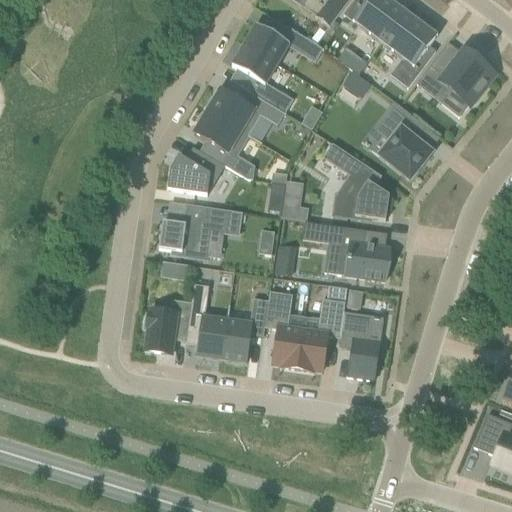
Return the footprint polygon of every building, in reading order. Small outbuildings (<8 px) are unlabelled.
[(289,0),(302,8),(315,18),(314,19),(328,30),(350,0),(289,0)] [(355,0),(342,18),(381,47),(405,14),(385,0),(369,0),(367,3),(362,0),(355,0)] [(405,14),(381,47),(401,62),(389,78),(407,91),(435,54),(429,49),(437,38),(430,34),(405,14)] [(256,28),(243,48),(276,67),(287,49),(293,53),(302,39),(287,30),(279,42),(256,28)] [(231,68),(231,69),(236,72),(255,84),(248,95),(264,104),(272,90),(265,85),(276,68),(243,48),(232,68),(231,68)] [(430,68),(415,87),(416,88),(417,88),(429,97),(430,97),(441,105),(450,94),(468,108),(469,109),(494,78),(475,62),(472,65),(471,67),(459,57),(443,78),(430,68)] [(352,74),(342,87),(361,101),(370,88),(357,78),(352,74)] [(210,101),(205,110),(207,112),(206,114),(207,115),(247,139),(259,119),(277,129),(283,117),(244,93),(238,103),(222,94),(219,92),(213,102),(210,101)] [(311,110),(300,127),(311,133),(321,116),(311,110)] [(393,110),(374,133),(388,144),(377,158),(409,184),(423,166),(423,167),(429,159),(431,155),(429,153),(410,138),(417,129),(393,110)] [(200,127),(194,137),(206,144),(200,155),(224,170),(232,174),(239,162),(236,160),(248,140),(207,115),(205,118),(202,116),(197,125),(200,127)] [(332,147),(322,161),(324,162),(324,161),(350,178),(334,201),(331,219),(370,224),(371,222),(384,224),(386,214),(390,215),(391,202),(374,190),(380,179),(332,147)] [(169,172),(166,193),(206,199),(207,195),(222,170),(224,171),(224,170),(197,153),(197,154),(192,150),(185,162),(177,158),(169,172)] [(271,176),(270,186),(270,187),(284,189),(286,178),(271,176)] [(270,187),(269,196),(283,198),(284,189),(270,187)] [(162,224),(158,252),(171,254),(171,258),(206,263),(206,260),(210,234),(223,236),(237,238),(240,217),(241,217),(242,216),(186,208),(184,222),(179,221),(178,227),(165,225),(162,224)] [(298,211),(296,224),(305,225),(307,212),(298,211)] [(306,225),(304,241),(341,246),(336,278),(384,285),(388,252),(363,248),(365,234),(306,225)] [(163,265),(161,279),(185,283),(187,269),(163,265)] [(276,265),(275,277),(289,279),(291,267),(276,265)] [(185,343),(184,347),(196,349),(195,359),(221,362),(226,323),(204,319),(208,290),(193,288),(191,304),(185,343)] [(267,304),(264,331),(276,333),(271,368),(280,369),(280,372),(296,374),(302,334),(287,332),(291,298),(269,295),(267,304)] [(147,328),(143,351),(171,355),(173,341),(185,343),(191,304),(171,301),(169,314),(149,312),(149,315),(145,314),(143,328),(147,328)] [(226,323),(221,362),(245,366),(249,338),(262,340),(264,331),(267,304),(252,302),(249,326),(226,323)] [(302,334),(296,374),(312,376),(312,374),(321,375),(326,340),(339,342),(343,315),(344,306),(321,302),(317,336),(302,334)] [(339,342),(338,351),(349,352),(345,380),(374,384),(379,345),(366,343),(369,319),(343,315),(339,342)] [(511,373),(502,401),(511,404),(511,373)] [(486,417),(473,451),(497,461),(494,467),(511,474),(511,439),(507,438),(511,428),(486,417)]
